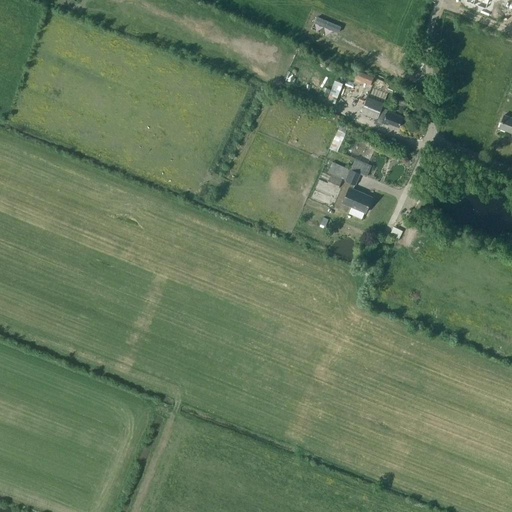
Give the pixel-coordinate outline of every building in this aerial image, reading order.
[(466,0),(466,2),(479,6),(486,9),(489,0),(466,0)] [(316,23),(338,33),(341,27),(318,17),(316,23)] [(374,77),(358,70),(355,77),(371,84),(374,77)] [(327,88),(324,95),(329,97),(328,100),(336,103),(343,83),(335,80),(334,82),(330,81),(329,85),(333,87),(331,90),(327,88)] [(389,123),(399,127),(403,117),(387,111),(388,109),(382,107),(383,104),(367,98),(361,112),(377,119),(378,116),(383,118),(382,122),(388,125),(389,123)] [(511,118),(504,116),(500,128),(511,132),(511,118)] [(355,183),(356,184),(360,173),(350,169),(332,162),(328,173),(331,174),(327,183),(338,188),(343,178),(346,179),(345,180),(351,182),(349,187),(350,188),(343,202),(366,212),(373,196),(353,188),(355,183)] [(402,238),(406,230),(396,226),(393,234),(402,238)]
